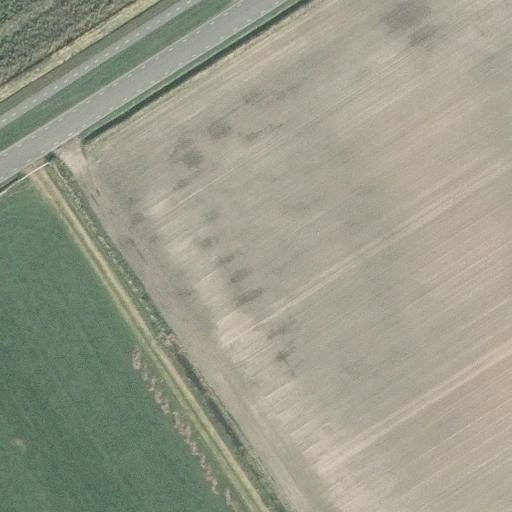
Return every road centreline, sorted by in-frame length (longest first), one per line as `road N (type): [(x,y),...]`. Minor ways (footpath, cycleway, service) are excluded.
road 1 (unknown): [(55,136),(303,511)]
road 2 (tertiary): [(0,171),(270,0)]
